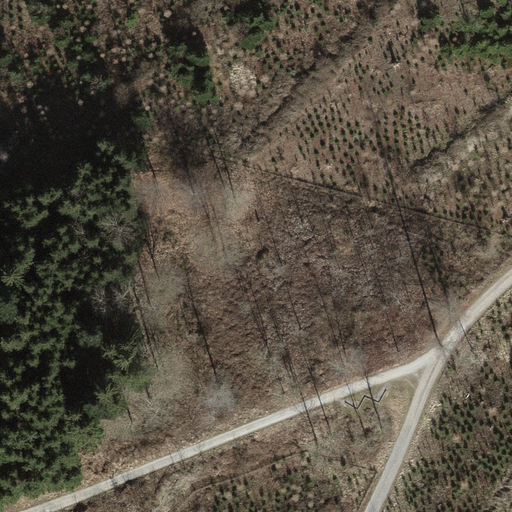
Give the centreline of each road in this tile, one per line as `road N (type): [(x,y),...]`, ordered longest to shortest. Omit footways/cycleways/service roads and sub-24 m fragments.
road 1 (track): [(9,511),(114,482),(437,345),(511,286)]
road 2 (track): [(437,345),(366,511)]
